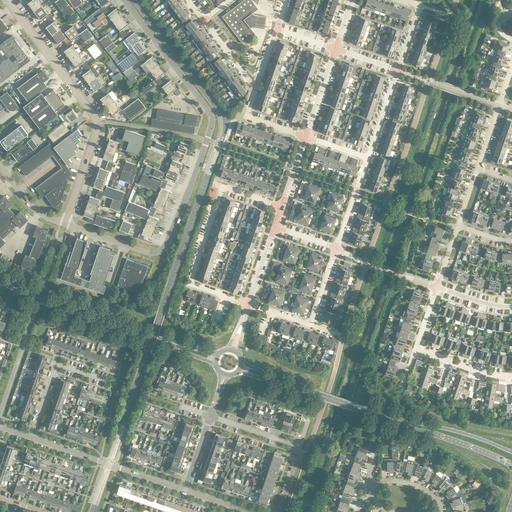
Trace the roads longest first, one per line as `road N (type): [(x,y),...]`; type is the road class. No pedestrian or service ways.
road 1 (residential): [(64,223),(149,252),(163,248),(209,130),(210,114),(124,0)]
road 2 (residential): [(64,223),(96,123),(6,0)]
road 3 (residential): [(244,302),(190,281),(219,194),(226,187),(277,205)]
road 4 (secondary): [(175,344),(0,279)]
road 5 (residential): [(511,377),(415,349),(436,286)]
road 6 (residential): [(185,490),(31,437)]
road 7 (residential): [(31,437),(57,364),(114,382)]
road 8 (secondary): [(397,420),(278,381)]
